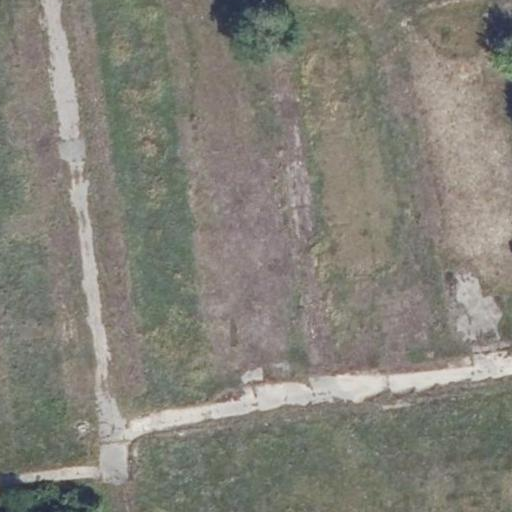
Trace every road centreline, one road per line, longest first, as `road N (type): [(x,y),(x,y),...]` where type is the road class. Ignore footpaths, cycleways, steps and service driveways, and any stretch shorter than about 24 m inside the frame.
road 1 (track): [(58,0),(131,511)]
road 2 (track): [(511,374),(120,428)]
